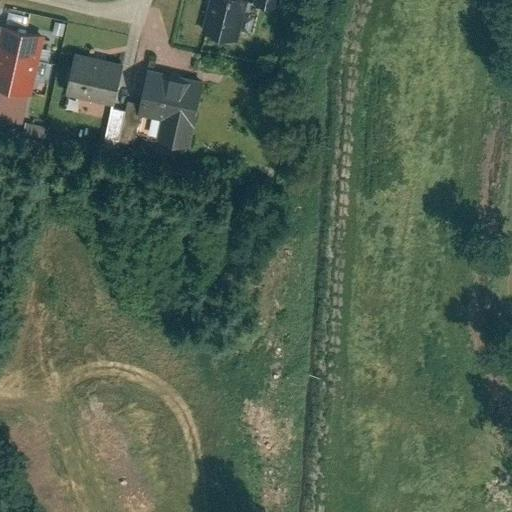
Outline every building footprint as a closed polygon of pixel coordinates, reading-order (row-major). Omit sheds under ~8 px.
[(242,0),(209,0),(202,34),(233,41),(242,0)] [(43,35),(0,24),(0,86),(1,87),(29,94),(43,35)] [(125,64),(74,52),(64,93),(115,105),(125,64)] [(184,77),(147,68),(137,108),(163,114),(190,121),(195,122),(203,88),(183,83),(184,77)] [(29,94),(1,87),(0,89),(0,111),(23,117),(29,94)] [(163,114),(156,144),(183,150),(190,121),(163,114)]
